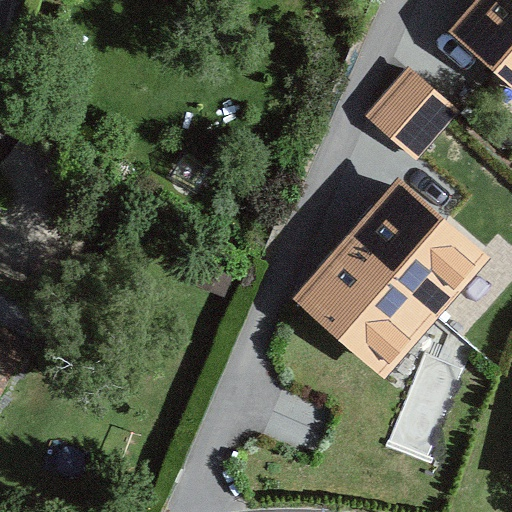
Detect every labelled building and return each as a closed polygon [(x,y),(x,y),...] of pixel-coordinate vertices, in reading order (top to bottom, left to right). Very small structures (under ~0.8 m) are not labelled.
[(511,0),(482,0),(450,38),(511,90),(511,0)] [(464,116),(415,70),(368,120),(417,166),(464,116)] [(494,264),(400,183),(347,244),(441,325),(494,264)] [(441,325),(347,244),(293,305),(388,387),(441,325)] [(0,421),(39,351),(0,330),(0,421)]
